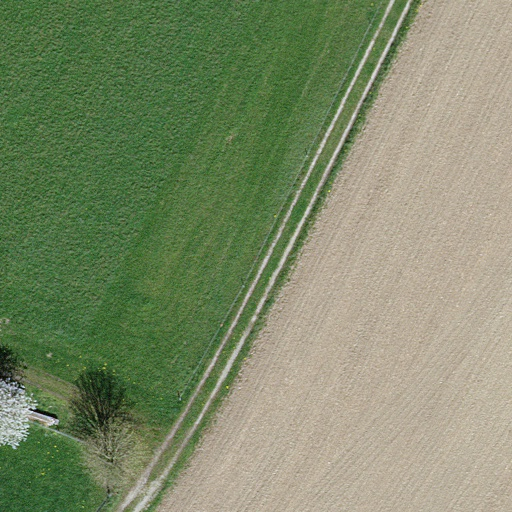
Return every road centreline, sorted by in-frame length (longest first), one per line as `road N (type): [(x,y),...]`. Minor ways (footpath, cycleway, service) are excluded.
road 1 (track): [(137,511),(212,377),(395,0)]
road 2 (track): [(0,371),(111,419),(153,494)]
